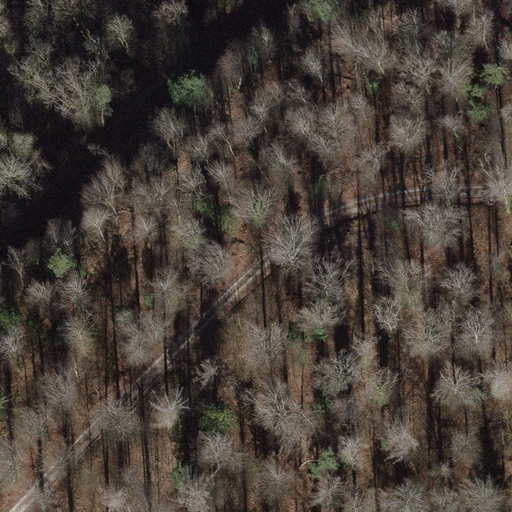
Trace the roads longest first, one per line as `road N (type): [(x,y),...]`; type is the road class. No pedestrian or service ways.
road 1 (track): [(30,511),(247,279),(328,222),(413,194),(511,193)]
road 2 (track): [(272,0),(0,263)]
